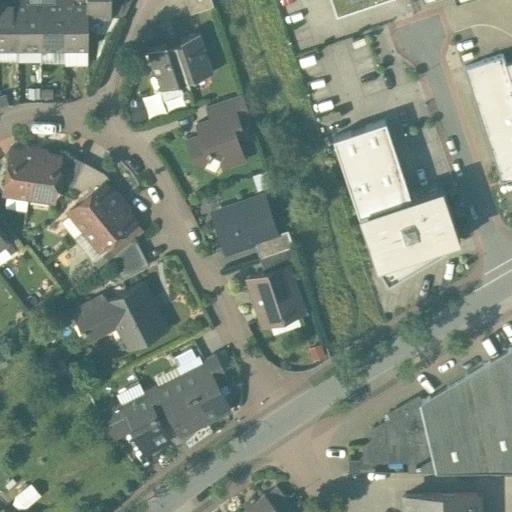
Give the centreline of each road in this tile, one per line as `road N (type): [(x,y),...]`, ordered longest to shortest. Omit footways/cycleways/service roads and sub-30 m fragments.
road 1 (residential): [(288,421),(141,152),(90,120)]
road 2 (residential): [(505,285),(421,41)]
road 3 (residential): [(505,285),(288,421)]
road 4 (unknown): [(321,488),(419,479),(507,484)]
road 5 (residential): [(288,421),(148,511)]
road 6 (residential): [(90,120),(142,0)]
